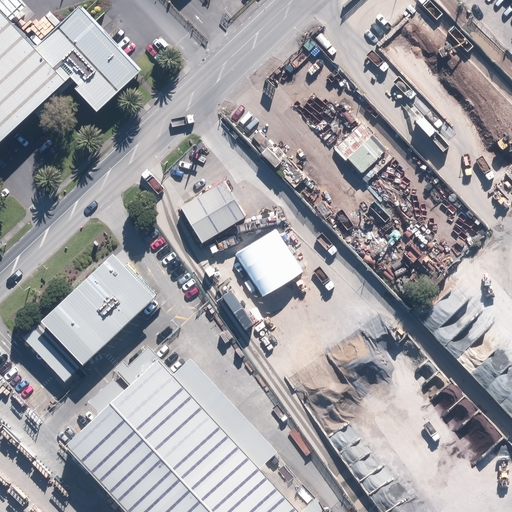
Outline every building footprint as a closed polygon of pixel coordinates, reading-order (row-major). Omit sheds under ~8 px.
[(0,152),(75,83),(0,2),(0,152)] [(85,8),(42,48),(101,111),(144,72),(85,8)] [(511,111),(511,182),(491,203),(489,201),(434,139),(453,122),(441,109),(437,112),(401,73),(405,69),(391,53),(359,83),(367,92),(361,97),(409,150),(415,145),(490,227),(499,220),(503,216),(511,207),(511,104),(509,108),(511,111)] [(374,132),(363,120),(335,145),(346,157),(349,154),(374,132)] [(362,169),(388,146),(375,131),(374,132),(349,154),(362,169)] [(273,141),(264,149),(298,184),(308,174),(285,150),(290,144),(280,134),(276,137),(274,135),(270,138),(273,141)] [(225,181),(166,217),(191,257),(249,221),(225,181)] [(163,292),(123,251),(23,348),(64,389),(163,292)] [(348,279),(332,262),(319,275),(335,292),(348,279)] [(366,308),(346,284),(328,299),(334,307),(323,317),(333,329),(344,319),(348,323),(366,308)] [(376,317),(360,329),(386,364),(402,351),(376,317)] [(280,342),(290,356),(314,339),(317,342),(321,339),(319,336),(323,333),(313,319),(280,342)] [(251,341),(243,347),(267,381),(275,375),(251,341)] [(360,373),(367,366),(357,355),(341,369),(330,354),(280,390),(367,511),(442,511),(413,469),(426,460),(410,439),(397,448),(348,379),(358,370),(360,373)] [(23,390),(28,395),(37,387),(32,381),(34,379),(21,366),(8,378),(20,392),(23,390)] [(303,511),(163,369),(75,454),(132,511),(303,511)] [(276,396),(266,383),(258,389),(264,397),(268,394),(271,399),(276,396)] [(511,511),(511,485),(499,496),(511,511)]
